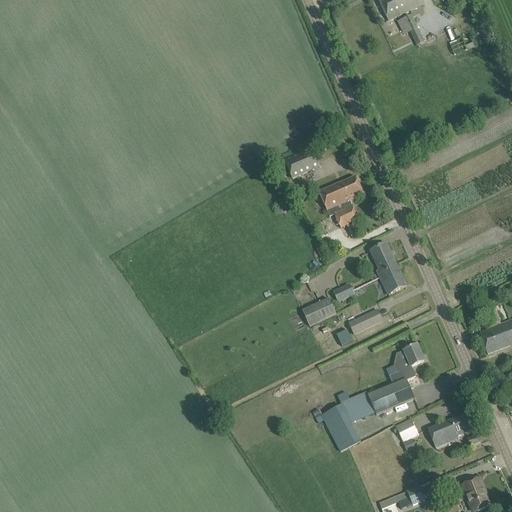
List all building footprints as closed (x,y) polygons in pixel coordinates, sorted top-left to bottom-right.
[(378,0),(389,21),(398,17),(424,5),(421,0),(378,0)] [(424,43),(411,16),(404,19),(417,46),(424,43)] [(462,38),(450,43),(455,54),(467,49),(462,38)] [(320,168),(312,148),(284,160),(292,180),(320,168)] [(347,182),(319,194),(327,212),(330,218),(335,216),(341,229),(349,225),(358,221),(350,202),(364,196),(356,178),(347,182)] [(387,272),(397,267),(386,245),(371,253),(379,271),(377,272),(380,279),(388,275),(387,272)] [(388,296),(397,291),(406,287),(397,267),(387,272),(388,275),(380,279),(388,296)] [(339,303),(354,296),(349,286),(334,293),(339,303)] [(337,314),(329,299),(302,312),(310,327),(337,314)] [(488,355),(497,352),(511,346),(511,330),(509,323),(501,326),(493,304),(489,305),(480,309),(488,330),(479,334),(488,355)] [(378,310),(349,325),(354,336),(383,321),(378,310)] [(347,331),(336,336),(342,347),(353,342),(347,331)] [(397,374),(389,377),(393,386),(406,380),(407,382),(416,378),(412,368),(424,362),(417,346),(405,352),(408,361),(394,367),(397,374)] [(369,399),(367,400),(369,405),(371,404),(376,416),(414,400),(407,382),(406,380),(393,386),(368,397),(369,399)] [(469,414),(459,418),(428,431),(435,449),(459,440),(457,437),(475,430),(469,414)] [(412,420),(395,427),(396,429),(393,430),(395,435),(398,433),(403,443),(419,436),(412,420)] [(481,443),(477,435),(468,439),(467,439),(470,447),(471,447),(481,443)] [(414,440),(404,443),(408,452),(417,449),(414,440)] [(466,492),(463,493),(468,507),(471,506),(473,511),(477,511),(490,507),(479,480),(473,483),(464,486),(466,492)] [(379,504),(382,511),(392,511),(412,504),(413,507),(426,501),(419,487),(379,504)]
